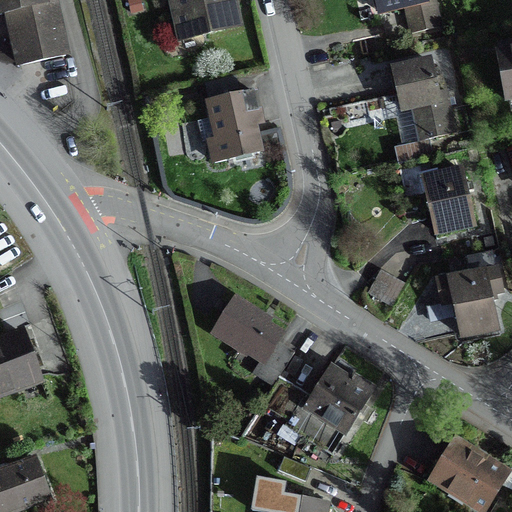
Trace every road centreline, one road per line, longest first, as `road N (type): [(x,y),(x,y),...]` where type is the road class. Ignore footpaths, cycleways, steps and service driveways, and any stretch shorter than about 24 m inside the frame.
road 1 (primary): [(55,213),(116,349),(139,511)]
road 2 (residential): [(288,279),(317,198),(276,0)]
road 3 (residential): [(288,279),(145,215),(102,205),(55,213)]
road 4 (residential): [(426,375),(288,279)]
road 5 (residential): [(426,375),(388,442),(364,511)]
